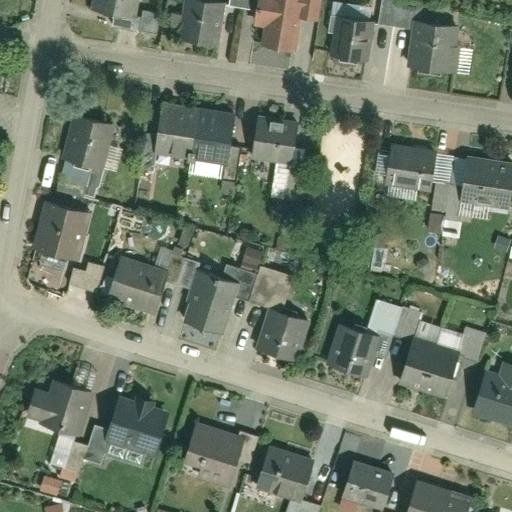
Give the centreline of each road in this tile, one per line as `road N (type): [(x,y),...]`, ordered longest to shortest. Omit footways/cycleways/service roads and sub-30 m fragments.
road 1 (residential): [(511,462),(0,302)]
road 2 (residential): [(49,43),(511,120)]
road 3 (residential): [(0,272),(49,43)]
